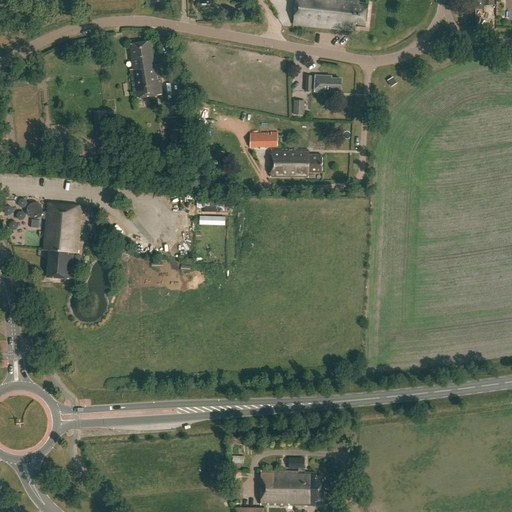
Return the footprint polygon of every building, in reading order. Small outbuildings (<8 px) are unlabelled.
[(298,0),(295,24),(356,31),(356,27),(366,28),(369,6),(359,4),(359,2),(349,1),(348,0),(298,0)] [(154,66),(150,41),(129,45),(133,70),(130,71),(135,100),(162,95),(157,66),(154,66)] [(340,91),(340,79),(331,79),(331,77),(315,76),(315,77),(312,77),(312,76),(306,76),(305,91),(311,92),(311,91),(314,91),(314,92),(331,93),(331,90),(340,91)] [(294,101),(293,115),(304,115),(305,101),(294,101)] [(168,118),(169,135),(183,134),(182,117),(168,118)] [(271,136),(269,136),(269,132),(251,132),(251,147),(277,147),(278,133),(271,133),(271,136)] [(309,150),(271,149),(270,177),(308,178),(308,172),(322,173),(323,155),(309,154),(309,150)] [(188,212),(197,213),(197,192),(188,192),(188,212)] [(30,208),(28,213),(29,218),(30,221),(32,222),(38,223),(40,221),(42,219),(42,216),(46,217),(43,251),(51,252),(48,277),(71,280),(73,253),(77,254),(81,207),(48,204),(47,213),(43,212),(42,209),(41,207),(39,205),(34,205),(31,206),(30,208)] [(200,217),(199,225),(225,226),(225,217),(200,217)] [(304,458),(290,458),(289,471),(261,470),(260,504),(316,506),(316,501),(323,502),(323,477),(316,477),(316,473),(305,473),(305,469),(304,469),(304,458)]
